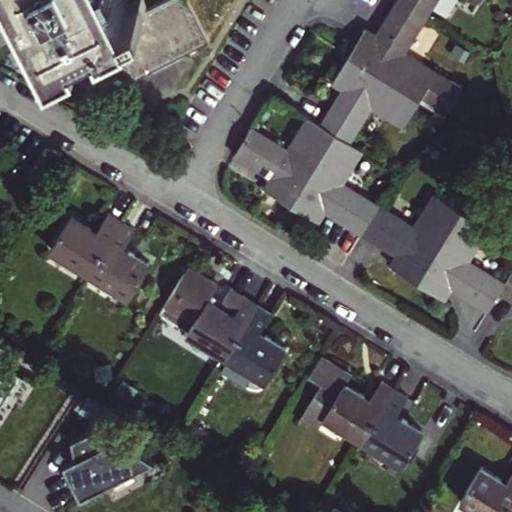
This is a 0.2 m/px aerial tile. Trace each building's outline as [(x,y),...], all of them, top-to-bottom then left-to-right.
[(31,0),(33,3),(25,7),(33,23),(40,19),(59,58),(86,45),(83,41),(107,29),(126,69),(113,75),(122,92),(206,52),(183,0),(146,17),(141,7),(134,11),(128,0),(31,0)] [(488,0),(491,1),(491,0),(407,0),(406,1),(434,19),(446,0),(488,0)] [(434,19),(406,1),(384,36),(374,29),(357,56),(424,97),(429,101),(452,116),(470,88),(413,52),(434,19)] [(424,97),(357,56),(343,79),(358,89),(353,96),(349,93),(330,123),(343,131),(359,142),(381,107),(412,126),(429,101),(424,97)] [(297,203),(343,131),(330,123),(318,115),(297,147),(262,125),(243,153),(273,173),(276,168),(284,172),(274,188),(297,203)] [(359,142),(343,131),(297,203),(324,220),(334,204),(341,209),(339,213),(368,231),(385,204),(352,183),(373,150),(359,142)] [(66,159),(51,150),(37,171),(52,181),(66,159)] [(420,226),(385,204),(368,231),(398,251),(401,245),(408,250),(399,266),(423,280),(468,209),(441,193),(420,226)] [(496,226),(468,209),(423,280),(450,296),(460,281),(467,286),(464,290),(495,309),(506,291),(511,281),(475,259),(496,226)] [(77,218),(56,251),(94,275),(126,223),(114,215),(102,234),(77,218)] [(126,223),(94,275),(134,299),(154,265),(128,249),(139,231),(126,223)] [(191,333),(229,357),(261,306),(234,289),(223,308),(213,301),(221,288),(191,269),(163,314),(192,332),(191,333)] [(275,314),(261,306),(229,357),(267,380),(287,348),(263,333),(275,314)] [(0,406),(8,394),(12,396),(27,370),(9,359),(7,363),(0,358),(0,406)] [(384,381),(372,400),(347,385),(353,377),(323,359),(312,376),(325,383),(303,421),(323,425),(328,417),(364,439),(396,388),(384,381)] [(396,388),(364,439),(403,463),(423,431),(398,416),(410,397),(396,388)] [(68,471),(81,496),(106,484),(105,481),(154,457),(117,435),(109,439),(101,423),(71,438),(77,467),(68,471)] [(465,501),(483,511),(508,511),(511,507),(511,483),(511,485),(485,468),(465,501)]
